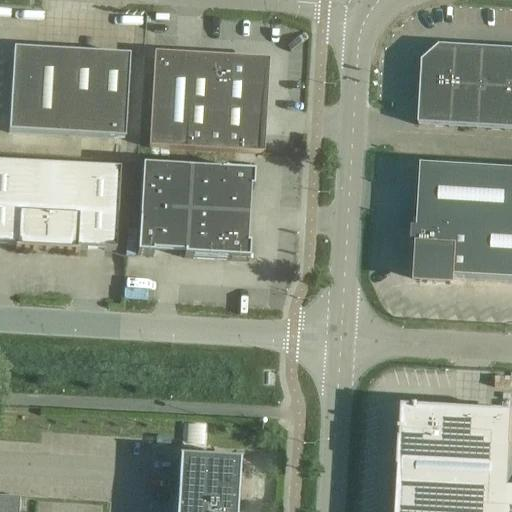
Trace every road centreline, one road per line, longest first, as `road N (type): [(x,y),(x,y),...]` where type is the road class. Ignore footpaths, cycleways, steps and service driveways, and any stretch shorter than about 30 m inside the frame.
road 1 (tertiary): [(0,323),(336,345)]
road 2 (tertiary): [(336,345),(361,13)]
road 3 (unclassified): [(511,355),(336,345)]
road 4 (tertiary): [(329,511),(336,345)]
road 5 (unclassified): [(200,0),(361,13)]
